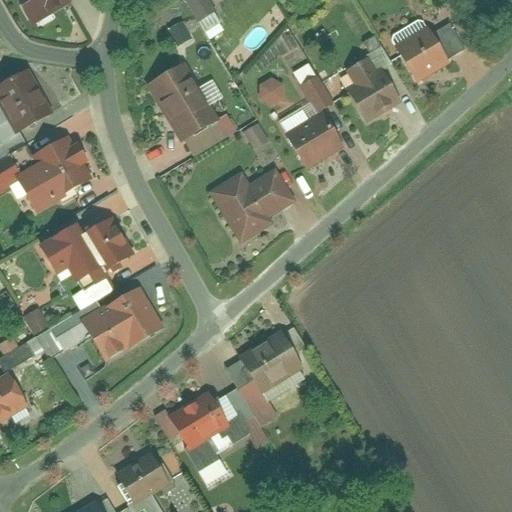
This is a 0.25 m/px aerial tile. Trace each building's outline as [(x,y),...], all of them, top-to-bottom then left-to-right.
[(58,8),(52,0),(7,0),(24,28),(58,8)] [(203,0),(179,0),(197,30),(214,20),(202,1),(203,0)] [(175,47),(189,40),(180,23),(166,31),(175,47)] [(441,61),(423,32),(390,53),(408,81),(441,61)] [(369,83),(361,69),(344,79),(353,95),(343,101),(358,126),(393,105),(377,79),(369,83)] [(224,141),(182,71),(147,92),(189,162),(224,141)] [(24,76),(0,88),(0,115),(12,138),(47,119),(24,76)] [(282,102),(276,79),(254,85),(259,108),(282,102)] [(332,117),(310,80),(288,94),(307,125),(286,138),(304,169),(336,150),(321,124),(332,117)] [(257,125),(242,133),(251,151),(266,143),(257,125)] [(87,184),(61,141),(28,161),(33,169),(18,178),(7,160),(0,163),(0,194),(11,187),(26,212),(53,195),(57,202),(87,184)] [(293,209),(275,179),(246,196),(239,185),(211,202),(235,243),(293,209)] [(101,214),(32,252),(48,280),(62,273),(71,289),(126,258),(101,214)] [(161,335),(137,291),(73,326),(98,370),(161,335)] [(31,337),(46,328),(36,310),(21,319),(31,337)] [(300,372),(277,338),(236,365),(259,399),(300,372)] [(5,375),(0,377),(0,416),(22,404),(5,375)] [(226,435),(205,398),(166,420),(186,457),(226,435)] [(151,454),(110,478),(130,511),(156,511),(151,502),(172,489),(151,454)]
